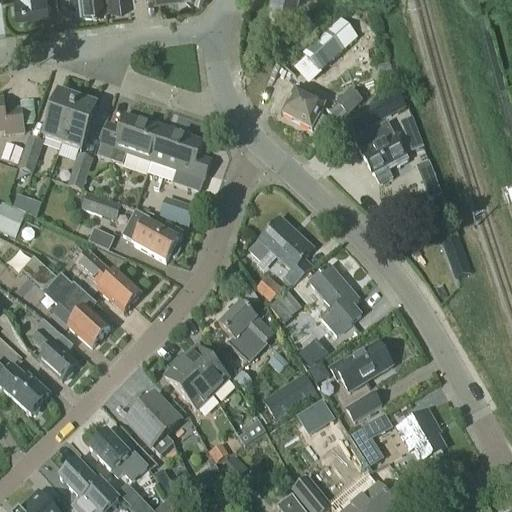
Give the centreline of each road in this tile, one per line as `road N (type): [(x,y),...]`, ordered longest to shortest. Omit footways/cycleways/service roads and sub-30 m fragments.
road 1 (residential): [(0,496),(185,321),(207,285),(256,142)]
road 2 (residential): [(502,466),(393,281),(256,142)]
road 3 (residential): [(65,53),(213,30)]
